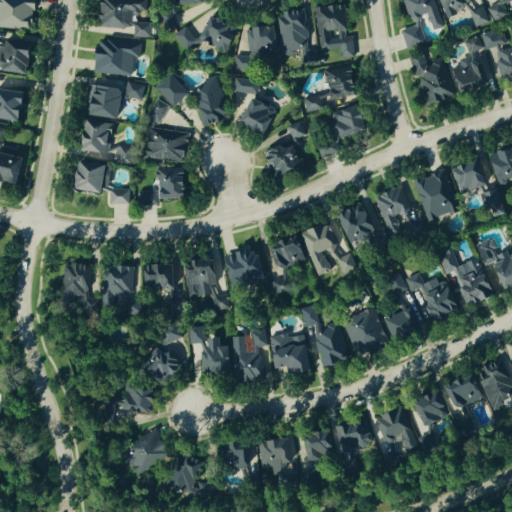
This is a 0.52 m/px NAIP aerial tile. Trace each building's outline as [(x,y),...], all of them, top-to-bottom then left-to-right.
[(0,0),(0,27),(27,32),(32,0),(0,0)] [(140,0),(108,0),(97,0),(97,28),(131,29),(131,38),(148,39),(148,24),(139,24),(140,0)] [(166,0),(160,0),(161,29),(178,29),(178,5),(196,4),(196,0),(166,0)] [(441,28),(431,0),(401,0),(411,29),(417,27),(415,22),(424,19),(428,32),(441,28)] [(474,28),(507,17),(503,6),(510,0),(475,0),(465,3),(464,0),(433,0),(436,4),(440,16),(459,9),(462,6),(469,15),(474,28)] [(353,60),(351,37),(343,38),(341,6),(314,7),(317,62),(353,60)] [(279,56),(299,54),(300,66),(316,65),(315,49),(306,49),(303,11),(277,13),(279,56)] [(184,53),(207,38),(216,52),(234,40),(217,15),(196,29),(192,23),(172,36),(184,53)] [(233,57),(233,71),(248,71),(248,60),(266,60),(265,52),(272,52),(272,27),(244,28),(245,56),(233,57)] [(418,27),(399,32),(403,50),(422,45),(418,27)] [(497,82),(511,77),(511,46),(507,48),(501,30),(481,37),(497,82)] [(492,83),(483,53),(482,53),(477,37),(462,42),(467,58),(456,61),(457,66),(448,69),(456,95),(492,83)] [(90,73),(129,78),(131,58),(138,59),(140,45),(94,39),(90,73)] [(442,59),(424,64),(422,56),(407,59),(411,77),(416,76),(423,105),(451,98),(442,59)] [(300,98),(304,114),(326,109),(325,102),(352,96),(345,67),(321,72),(325,92),(300,98)] [(172,109),(186,94),(167,75),(153,89),(172,109)] [(199,127),(225,121),(215,78),(202,81),(204,90),(191,93),(199,127)] [(236,130),(267,133),(270,109),(247,107),(247,99),(253,100),(255,81),(232,79),(230,94),(239,95),(236,130)] [(140,101),(142,86),(126,83),(123,98),(140,101)] [(112,119),(115,89),(85,86),(82,116),(112,119)] [(319,158),(337,153),(334,139),(361,132),(355,109),(321,118),(327,139),(314,143),(319,158)] [(73,153),(117,159),(119,150),(105,149),(108,125),(77,121),(73,153)] [(267,179),(301,169),(297,156),(308,153),(299,123),(286,127),(292,146),(277,150),(277,147),(260,152),(267,179)] [(185,134),(145,130),(142,160),(182,164),(185,134)] [(511,147),(485,155),(493,186),(506,182),(510,195),(511,194),(511,147)] [(457,195),(484,184),(474,160),(447,171),(457,195)] [(67,190),(96,194),(100,166),(72,162),(67,190)] [(154,170),(156,200),(180,199),(179,169),(154,170)] [(440,173),(411,183),(425,223),(455,212),(440,173)] [(407,208),(400,187),(373,195),(387,239),(401,235),(395,217),(415,211),(413,206),(407,208)] [(107,206),(127,205),(127,190),(106,190),(107,206)] [(137,193),(137,206),(154,206),(153,192),(137,193)] [(332,215),(344,245),(373,234),(361,204),(332,215)] [(314,277),(328,272),(322,252),(336,248),(327,223),(299,232),(314,277)] [(262,244),(273,285),(287,281),(283,268),(301,263),(294,235),(262,244)] [(497,290),(511,284),(511,254),(500,259),(493,239),(474,246),(483,269),(488,267),(497,290)] [(220,257),(224,288),(262,283),(258,252),(220,257)] [(345,272),(354,268),(349,255),(340,258),(345,272)] [(442,276),(451,273),(462,307),(490,298),(482,274),(473,277),(468,262),(454,267),(451,256),(437,260),(442,276)] [(211,259),(177,265),(179,275),(174,275),(176,285),(181,285),(183,300),(209,296),(208,286),(215,285),(211,259)] [(60,265),(57,303),(82,305),(81,313),(92,313),(93,301),(84,300),(86,266),(60,265)] [(131,269),(102,265),(96,307),(108,309),(110,295),(127,297),(131,269)] [(139,291),(168,289),(167,265),(137,267),(139,291)] [(404,280),(409,293),(413,291),(417,301),(417,300),(426,324),(454,313),(439,276),(421,283),(418,274),(404,280)] [(389,294),(405,294),(404,278),(389,278),(389,294)] [(342,362),(336,324),(320,327),(316,306),(300,309),(311,367),(342,362)] [(389,341),(420,331),(413,308),(381,318),(389,341)] [(354,356),(385,343),(372,310),(340,322),(354,356)] [(223,347),(212,348),(211,339),(201,340),(200,327),(185,328),(187,346),(191,346),(194,377),(226,374),(223,347)] [(177,329),(159,335),(162,345),(180,339),(177,329)] [(241,337),(228,339),(235,382),(263,378),(258,348),(264,347),(261,331),(248,333),(251,353),(243,354),(241,337)] [(302,336),(284,338),(284,335),(266,337),(268,351),(266,351),(268,370),(281,368),(282,376),(306,373),(302,336)] [(173,350),(143,355),(148,384),(166,381),(165,373),(177,371),(173,350)] [(511,399),(499,360),(473,368),(484,407),(511,399)] [(441,385),(447,410),(477,402),(471,377),(441,385)] [(116,415),(122,415),(122,414),(147,415),(148,391),(117,389),(116,415)] [(407,404),(422,436),(413,440),(399,408),(368,422),(380,448),(397,440),(404,455),(432,442),(425,426),(445,417),(433,392),(407,404)] [(337,453),(369,444),(363,420),(330,429),(337,453)] [(301,464),(332,458),(326,432),(296,437),(301,464)] [(157,435),(121,444),(128,473),(164,464),(157,435)] [(258,480),(283,478),(282,462),(291,462),(290,440),(256,442),(258,480)] [(218,469),(253,469),(253,445),(218,445),(218,469)] [(166,498),(173,494),(180,507),(204,493),(186,463),(156,480),(166,498)]
